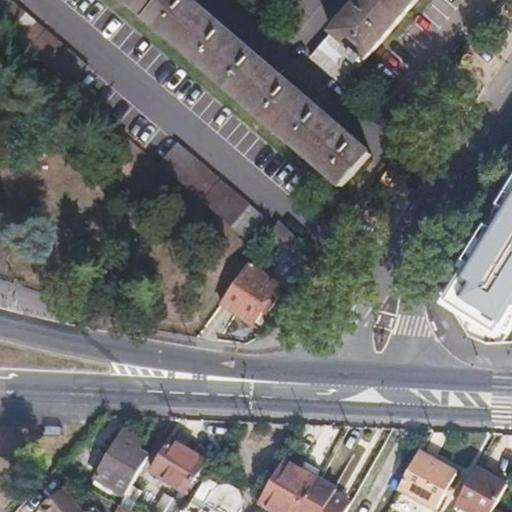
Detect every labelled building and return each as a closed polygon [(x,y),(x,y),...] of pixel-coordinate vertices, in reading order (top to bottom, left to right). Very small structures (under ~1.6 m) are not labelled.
[(7,0),(0,0),(0,29),(14,42),(72,91),(90,70),(31,20),(7,0)] [(124,0),(343,188),(371,156),(189,0),(124,0)] [(418,0),(362,0),(311,59),(344,87),(418,0)] [(178,146),(160,167),(245,240),(264,219),(178,146)] [(511,195),(453,299),(511,334),(511,195)] [(292,251),(301,241),(280,222),(271,231),(292,251)] [(249,264),(221,303),(250,324),(278,285),(249,264)] [(107,486),(125,497),(136,480),(125,474),(143,443),(125,432),(96,480),(107,486)] [(173,442),(153,474),(186,493),(205,461),(173,442)] [(415,460),(400,489),(435,509),(456,474),(419,453),(415,460)] [(298,469),(283,461),(258,505),(270,511),(299,511),(305,504),(318,481),(321,475),(302,464),(298,469)] [(482,461),(458,503),(474,511),(494,511),(495,511),(509,485),(500,481),(494,477),(498,469),(482,461)] [(504,473),(498,469),(494,477),(500,481),(504,473)] [(206,479),(195,499),(205,505),(213,493),(220,487),(206,479)] [(299,511),(347,511),(350,507),(332,498),(335,491),(318,481),(305,504),(299,511)] [(240,511),(241,511),(243,498),(239,490),(231,485),(220,487),(213,493),(205,505),(195,499),(187,511),(240,511)] [(97,511),(93,506),(86,511),(79,511),(64,491),(43,508),(45,511),(97,511)]
